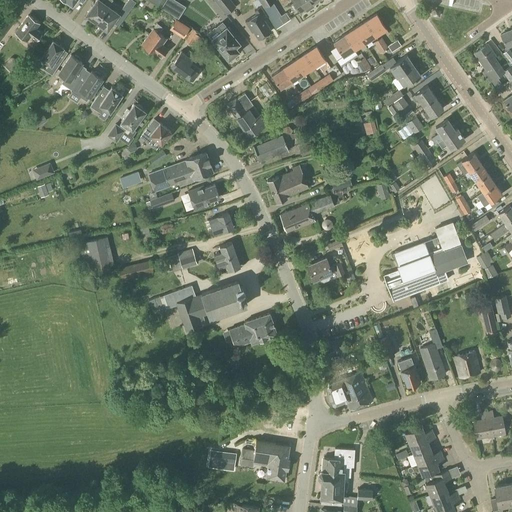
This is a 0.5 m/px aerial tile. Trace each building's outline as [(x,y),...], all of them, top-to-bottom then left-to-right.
[(95,24),(108,6),(99,0),(96,0),(85,15),(87,16),(86,17),(95,24)] [(128,12),(135,2),(132,0),(127,0),(122,8),(128,12)] [(178,19),(185,7),(174,0),(165,0),(160,8),(178,19)] [(213,0),(225,15),(236,7),(230,0),(213,0)] [(306,12),(314,7),(312,5),(319,0),(291,0),(300,13),(305,10),(306,12)] [(108,6),(95,24),(104,31),(105,29),(107,30),(119,14),(108,6)] [(307,23),(322,13),(317,6),(302,17),(307,23)] [(258,39),(271,31),(264,19),(266,18),(260,8),(254,11),(256,15),(245,22),(252,33),(253,32),(258,39)] [(0,16),(0,40),(17,17),(6,9),(0,16)] [(283,24),(290,19),(286,13),(278,17),(283,24)] [(365,21),(374,36),(385,28),(376,14),(365,21)] [(27,41),(39,24),(28,15),(15,33),(27,41)] [(183,38),(189,27),(176,19),(169,29),(183,38)] [(364,42),(374,36),(365,21),(355,28),(364,42)] [(227,29),(222,23),(215,29),(219,33),(211,39),(228,60),(230,58),(232,59),(237,55),(236,53),(238,51),(235,47),(239,44),(233,36),(234,34),(228,27),(227,29)] [(168,49),(161,44),(166,39),(158,33),(162,28),(157,24),(142,44),(142,45),(142,47),(145,49),(147,48),(154,54),(155,53),(161,58),(168,49)] [(328,28),(314,34),(320,46),(333,41),(328,28)] [(353,49),(364,42),(355,28),(344,35),(353,49)] [(192,43),(198,34),(193,30),(187,39),(192,43)] [(511,30),(501,35),(506,48),(511,45),(511,30)] [(343,56),(353,49),(344,35),(333,42),(336,47),(343,56)] [(377,40),(384,49),(388,47),(381,37),(377,40)] [(12,61),(20,46),(10,40),(1,54),(12,61)] [(52,75),(61,62),(56,59),(63,47),(52,40),(40,58),(45,62),(41,68),(52,75)] [(379,52),(384,49),(377,40),(373,43),(379,52)] [(503,71),(493,57),(495,55),(487,44),(474,53),(486,70),(483,72),(489,81),(503,72),(509,81),(511,78),(511,65),(503,71)] [(305,54),(313,66),(324,59),(316,46),(305,54)] [(336,47),(330,51),(336,60),(343,56),(336,47)] [(510,63),(511,61),(511,53),(508,49),(502,53),(510,63)] [(192,82),(199,73),(189,65),(193,60),(181,52),(170,66),(192,82)] [(302,74),(313,66),(305,54),(294,61),(302,74)] [(70,91),(79,79),(79,78),(73,74),(81,62),(79,60),(79,58),(75,55),(73,56),(70,55),(58,73),(65,77),(61,83),(71,90),(70,91)] [(396,77),(413,66),(406,55),(389,67),(396,77)] [(371,56),(367,59),(371,65),(375,62),(371,56)] [(360,59),(366,69),(370,66),(364,57),(360,59)] [(362,72),(366,69),(360,59),(356,62),(362,72)] [(291,81),(302,74),(294,61),(283,68),(291,81)] [(371,80),(385,70),(382,65),(367,75),(371,80)] [(337,79),(343,74),(337,66),(331,71),(337,79)] [(413,66),(396,77),(403,87),(420,76),(413,66)] [(280,88),(291,81),(283,68),(272,76),(280,88)] [(79,79),(70,91),(80,98),(84,92),(90,96),(102,78),(100,76),(100,74),(95,71),(93,72),(91,71),(83,82),(79,79)] [(319,80),(324,86),(333,80),(329,74),(319,80)] [(314,92),(324,86),(319,80),(310,86),(314,92)] [(343,99),(352,94),(347,84),(338,89),(343,99)] [(506,104),(505,104),(504,107),(507,111),(509,111),(510,110),(511,112),(511,110),(511,85),(511,87),(511,88),(511,94),(503,101),(505,103),(506,104)] [(305,98),(314,92),(310,86),(301,92),(305,98)] [(422,105),(435,97),(427,86),(415,94),(422,105)] [(110,112),(122,94),(111,87),(103,98),(98,95),(90,106),(100,113),(103,108),(110,112)] [(388,106),(403,95),(399,89),(384,100),(382,101),(385,106),(387,104),(388,106)] [(296,105),(305,98),(301,92),(292,98),(296,105)] [(265,123),(245,93),(236,99),(235,98),(226,104),(248,135),(265,123)] [(400,114),(410,108),(402,97),(388,107),(391,112),(392,111),(394,114),(398,112),(400,114)] [(435,97),(422,105),(427,111),(423,114),(426,119),(430,117),(443,108),(435,97)] [(137,106),(134,104),(129,111),(127,110),(123,116),(124,117),(121,122),(122,122),(119,126),(115,123),(106,135),(116,142),(124,131),(128,134),(131,129),(132,130),(135,125),(137,126),(141,120),(140,119),(145,112),(142,110),(142,107),(139,105),(137,106)] [(42,111),(31,118),(36,126),(47,118),(42,111)] [(414,133),(423,126),(415,116),(406,123),(414,133)] [(159,123),(154,119),(140,136),(150,145),(155,139),(161,144),(171,132),(160,123),(159,123)] [(437,142),(454,130),(447,119),(435,127),(439,132),(430,138),(434,144),(437,142)] [(367,134),(376,131),(373,120),(363,123),(367,134)] [(457,129),(454,130),(437,142),(442,148),(447,145),(450,149),(464,139),(457,129)] [(259,162),(288,150),(282,136),(253,148),(259,162)] [(418,155),(427,149),(421,139),(412,145),(418,155)] [(301,156),(315,151),(312,142),(298,147),(301,156)] [(321,165),(333,161),(330,149),(318,152),(321,165)] [(418,155),(415,157),(422,168),(435,160),(427,149),(418,155)] [(180,185),(194,181),(193,178),(212,171),(206,152),(185,160),(186,160),(149,173),(155,190),(179,182),(180,185)] [(468,171),(480,163),(473,152),(461,161),(468,171)] [(475,182),(487,174),(480,163),(468,171),(475,182)] [(283,189),(305,180),(299,166),(292,168),(293,170),(278,177),(278,176),(267,180),(272,192),(282,188),(283,189)] [(34,174),(36,180),(54,173),(52,167),(46,170),(45,167),(39,169),(40,172),(34,174)] [(132,173),(135,182),(141,180),(137,171),(132,173)] [(391,183),(397,178),(392,172),(386,177),(391,183)] [(447,185),(453,182),(448,174),(442,177),(447,185)] [(483,193),(495,184),(487,174),(475,182),(483,193)] [(343,179),(331,182),(333,190),(345,187),(343,179)] [(282,188),(272,192),(276,202),(286,197),(308,188),(305,180),(283,189),(282,188)] [(393,194),(398,191),(397,189),(399,188),(395,181),(389,185),(392,189),(391,190),(393,194)] [(453,182),(447,185),(451,192),(457,189),(453,182)] [(48,195),(44,183),(36,186),(40,197),(48,195)] [(384,183),(376,185),(378,192),(381,191),(383,198),(388,196),(384,183)] [(495,184),(483,193),(489,203),(501,194),(495,184)] [(219,198),(214,185),(204,189),(203,186),(188,191),(194,210),(210,204),(209,201),(219,198)] [(165,204),(174,201),(171,192),(162,195),(165,204)] [(287,232),(314,221),(312,214),(334,205),(333,205),(339,203),(335,193),(329,195),(280,214),(287,232)] [(460,207),(467,204),(462,195),(455,199),(459,206),(460,207)] [(459,206),(457,208),(462,216),(471,211),(467,204),(460,207),(459,206)] [(505,223),(511,218),(511,209),(509,206),(498,213),(505,223)] [(223,231),(233,228),(228,213),(217,217),(218,217),(209,220),(213,234),(222,230),(223,231)] [(474,231),(490,221),(486,215),(470,225),(474,231)] [(511,233),(511,232),(511,218),(505,223),(489,233),(494,239),(509,229),(511,233)] [(383,275),(392,299),(424,287),(447,279),(444,270),(466,261),(462,248),(461,246),(460,245),(459,242),(460,242),(452,221),(434,228),(441,247),(442,249),(429,254),(429,253),(424,240),(392,252),(397,265),(396,265),(398,269),(383,275)] [(142,243),(151,240),(147,227),(139,229),(142,243)] [(511,248),(511,247),(511,232),(511,233),(506,237),(510,242),(498,249),(501,255),(511,248)] [(87,279),(111,274),(103,237),(79,242),(87,279)] [(329,251),(342,245),(339,239),(326,244),(329,251)] [(355,258),(369,251),(364,241),(350,249),(355,258)] [(216,262),(236,255),(231,242),(219,246),(221,253),(213,255),(216,262)] [(485,251),(492,246),(490,242),(482,247),(485,251)] [(182,268),(197,264),(192,249),(177,253),(182,268)] [(483,270),(490,265),(489,263),(492,261),(486,250),(482,252),(483,253),(476,257),(483,270)] [(236,255),(216,262),(218,268),(226,265),(228,271),(240,267),(236,255)] [(330,266),(326,258),(307,265),(313,281),(319,278),(320,281),(323,282),(328,280),(329,277),(328,274),(332,273),(332,272),(335,271),(337,277),(345,274),(340,263),(330,266)] [(121,280),(153,273),(150,260),(118,268),(121,280)] [(240,287),(237,281),(201,294),(201,295),(196,297),(191,285),(163,295),(168,308),(178,305),(187,331),(201,326),(199,321),(203,320),(201,315),(207,313),(209,318),(246,305),(244,299),(246,298),(243,288),(242,287),(240,287)] [(497,321),(502,320),(502,318),(510,316),(505,295),(493,298),(497,313),(495,314),(497,321)] [(153,313),(164,309),(159,296),(148,300),(153,313)] [(414,296),(410,298),(413,307),(418,306),(414,296)] [(486,334),(497,332),(491,304),(480,307),(486,334)] [(251,343),(277,335),(269,313),(244,322),(244,324),(229,330),(235,347),(250,341),(251,343)] [(379,337),(383,336),(378,324),(375,325),(379,337)] [(430,379),(445,374),(436,349),(441,347),(436,329),(429,332),(433,344),(420,349),(430,379)] [(385,359),(394,355),(387,336),(378,339),(385,359)] [(459,378),(479,372),(474,352),(454,357),(459,378)] [(419,383),(414,366),(411,357),(397,362),(403,380),(405,379),(408,387),(409,387),(411,387),(413,387),(414,385),(419,383)] [(496,374),(505,371),(503,363),(494,366),(496,374)] [(356,389),(366,385),(360,371),(344,378),(329,384),(328,384),(326,388),(331,403),(335,405),(336,405),(345,401),(358,396),(356,389)] [(387,384),(389,390),(395,388),(393,382),(387,384)] [(358,396),(345,401),(349,410),(372,401),(366,385),(356,389),(358,396)] [(486,412),(491,436),(505,434),(502,416),(493,418),(492,411),(486,412)] [(476,439),(491,436),(486,412),(480,414),(482,420),(473,421),(476,439)] [(409,444),(433,434),(431,429),(424,432),(421,426),(405,433),(409,444)] [(413,454),(430,448),(427,441),(435,438),(433,434),(409,444),(413,454)] [(273,457),(275,444),(255,441),(254,451),(242,449),(240,465),(252,466),(253,462),(268,464),(266,478),(283,480),(285,470),(287,470),(289,459),(273,457)] [(353,467),(354,450),(335,448),(334,458),(329,458),(329,471),(321,471),(318,473),(318,477),(320,480),(322,480),(321,499),(321,504),(341,505),(342,487),(347,487),(348,477),(350,477),(350,466),(353,467)] [(417,465),(442,455),(440,451),(432,454),(430,448),(413,454),(417,465)] [(211,455),(209,464),(224,466),(223,472),(233,474),(235,459),(211,455)] [(442,455),(417,465),(422,475),(438,469),(436,462),(443,459),(442,455)] [(429,494),(446,488),(443,481),(451,478),(449,474),(447,469),(433,475),(435,480),(433,480),(431,476),(424,479),(426,483),(425,484),(429,494)] [(498,511),(498,507),(511,505),(507,484),(494,487),(496,499),(491,500),(493,511),(498,511)] [(371,500),(372,489),(357,488),(356,499),(371,500)] [(434,505),(458,495),(456,491),(448,494),(446,488),(429,494),(434,505)] [(458,495),(434,505),(436,511),(446,511),(454,509),(452,503),(460,500),(458,495)] [(413,511),(419,510),(415,500),(409,503),(412,511),(413,511)]
